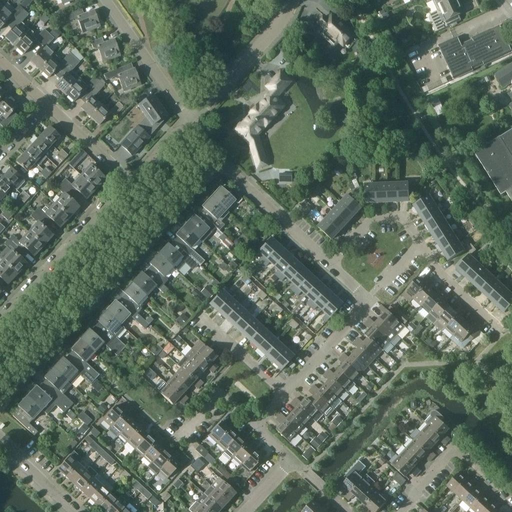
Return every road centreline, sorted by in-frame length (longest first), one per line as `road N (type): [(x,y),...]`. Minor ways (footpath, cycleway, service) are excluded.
road 1 (residential): [(0,392),(216,158)]
road 2 (residential): [(328,264),(369,219),(399,216),(432,264),(499,328)]
road 3 (residential): [(0,327),(132,184)]
road 4 (residential): [(284,393),(367,302),(328,264)]
road 5 (residential): [(189,121),(290,0)]
road 6 (residential): [(328,264),(216,158)]
road 7 (residential): [(189,121),(106,0)]
